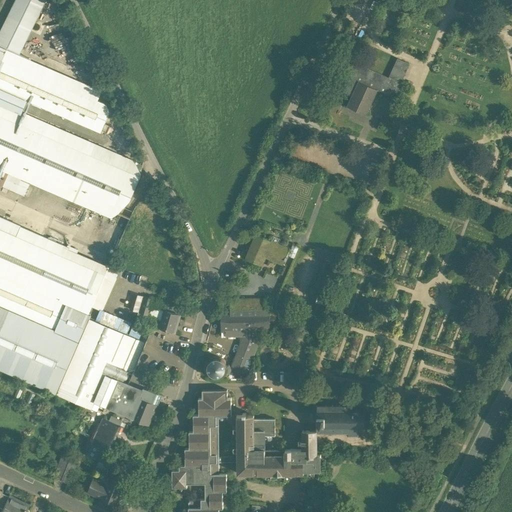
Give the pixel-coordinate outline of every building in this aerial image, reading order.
[(101,91),(6,50),(0,63),(0,87),(100,131),(110,110),(107,105),(97,100),(101,91)] [(390,78),(355,62),(343,90),(352,94),(347,106),(367,115),(378,90),(394,97),(409,64),(398,59),(390,78)] [(0,103),(0,161),(119,213),(130,200),(140,177),(143,165),(133,160),(133,161),(0,103)] [(30,182),(6,171),(3,177),(28,188),(30,182)] [(0,367),(57,392),(59,387),(89,318),(91,312),(89,312),(106,274),(0,228),(0,367)] [(271,240),(257,235),(247,258),(261,264),(266,252),(271,255),(270,257),(276,260),(283,263),(290,248),(279,244),(271,240)] [(281,238),(273,235),(271,240),(279,244),(281,238)] [(326,259),(315,290),(323,294),(335,263),(326,259)] [(283,263),(276,260),(272,269),(280,272),(283,263)] [(144,296),(139,312),(150,314),(154,299),(144,296)] [(239,298),(231,298),(231,309),(239,309),(239,298)] [(254,298),(239,298),(239,309),(254,309),(254,298)] [(270,298),(254,298),(254,309),(259,309),(270,309),(270,298)] [(161,318),(163,310),(157,309),(155,316),(161,318)] [(231,309),(222,309),(222,331),(227,331),(248,331),(259,331),(259,309),(254,309),(239,309),(231,309)] [(270,330),(270,309),(259,309),(259,331),(270,330)] [(180,315),(163,310),(161,318),(159,326),(175,331),(180,315)] [(146,342),(89,318),(59,387),(76,394),(74,399),(97,409),(100,403),(90,399),(100,374),(117,381),(118,378),(128,383),(146,342)] [(322,322),(310,318),(308,327),(320,330),(322,322)] [(259,331),(248,331),(248,335),(248,337),(246,344),(242,356),(253,360),(259,342),(259,331)] [(248,337),(248,335),(241,335),(241,342),(231,369),(230,373),(234,374),(235,371),(241,355),(242,356),(246,344),(248,337)] [(242,356),(241,355),(235,371),(247,375),(253,360),(242,356)] [(226,368),(227,366),(226,364),(226,362),(225,360),(224,359),(222,358),(221,357),(217,356),(213,357),(210,359),(208,362),(207,366),(208,369),(210,372),(213,374),(217,375),(219,375),(221,374),(223,373),(224,372),(226,370),(226,369),(226,368)] [(106,405),(117,381),(100,374),(90,399),(100,403),(132,416),(140,397),(142,392),(127,386),(117,410),(106,405)] [(117,381),(106,405),(117,410),(127,386),(128,383),(118,378),(117,381)] [(228,389),(203,390),(203,398),(199,398),(199,404),(200,404),(200,409),(199,409),(199,414),(194,414),(194,421),(195,421),(195,426),(194,426),(194,431),(190,431),(190,437),(191,437),(191,442),(190,442),(190,448),(186,448),(186,454),(187,454),(187,459),(186,459),(186,464),(180,464),(180,469),(173,469),(173,486),(188,486),(188,483),(193,483),(193,481),(198,481),(198,482),(206,482),(206,498),(190,498),(190,501),(189,501),(189,511),(219,511),(220,507),(224,507),(224,501),(222,501),(222,496),(223,496),(223,490),(227,490),(227,484),(226,484),(226,479),(227,479),(227,473),(220,473),(219,424),(217,424),(217,415),(232,415),(232,409),(231,409),(231,404),(232,404),(232,397),(228,398),(228,389)] [(158,405),(140,397),(132,416),(149,423),(152,416),(153,417),(158,405)] [(340,404),(340,403),(339,403),(339,404),(334,404),(333,403),(333,405),(327,405),(327,403),(326,403),(326,405),(318,405),(317,404),(316,404),(317,406),(317,429),(317,432),(318,431),(326,431),(326,433),(327,433),(327,431),(333,431),(333,433),(334,433),(334,431),(340,431),(340,433),(341,433),(341,431),(348,431),(349,433),(347,435),(348,435),(349,434),(358,434),(359,435),(360,434),(358,433),(358,425),(365,425),(366,427),(367,427),(366,424),(370,421),(372,422),(372,421),(370,420),(370,415),(372,414),(372,413),(370,414),(366,411),(367,408),(366,408),(365,410),(358,410),(358,408),(356,408),(356,410),(349,410),(349,408),(348,408),(348,405),(350,404),(349,403),(348,404),(340,404)] [(317,429),(303,429),(303,448),(303,449),(303,455),(286,455),(286,454),(265,454),(265,452),(265,449),(265,435),(265,430),(255,430),(254,418),(254,414),(247,415),(247,413),(243,413),(243,415),(237,415),(237,416),(238,456),(238,461),(238,462),(238,473),(254,473),(255,473),(273,473),(285,473),(303,473),(304,473),(304,469),(308,469),(309,469),(321,469),(321,455),(317,455),(317,432),(317,429)] [(121,425),(104,418),(93,443),(101,447),(109,451),(112,444),(121,425)] [(276,418),(254,418),(255,430),(265,430),(265,435),(276,435),(276,418)] [(101,447),(93,443),(88,454),(96,458),(101,447)] [(109,451),(101,447),(96,458),(100,460),(108,463),(116,445),(112,444),(109,451)] [(70,459),(62,480),(69,483),(77,462),(70,459)] [(108,463),(100,460),(96,469),(110,475),(114,466),(108,463)] [(126,484),(109,478),(108,477),(104,486),(104,487),(105,487),(101,496),(118,503),(126,484)] [(104,486),(93,482),(89,491),(101,496),(105,487),(104,487),(104,486)] [(0,496),(0,506),(3,508),(9,496),(2,493),(0,496)] [(26,511),(30,505),(9,495),(9,496),(3,508),(0,511),(26,511)]
